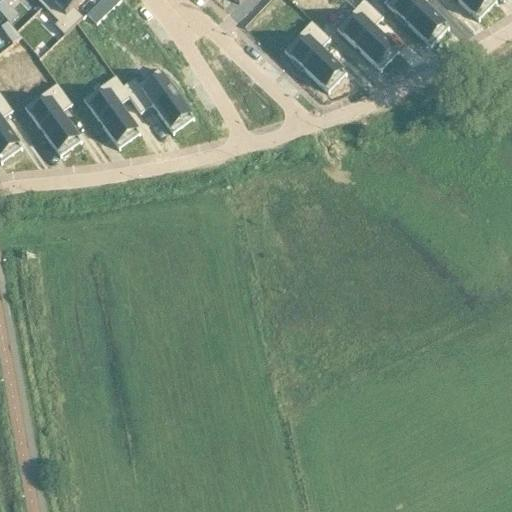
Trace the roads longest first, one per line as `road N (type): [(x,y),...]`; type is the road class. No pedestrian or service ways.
road 1 (residential): [(242,148),(132,174),(0,191)]
road 2 (residential): [(511,29),(395,95),(310,126)]
road 3 (residential): [(310,126),(220,37),(179,19)]
road 4 (residential): [(179,19),(190,57),(242,148)]
